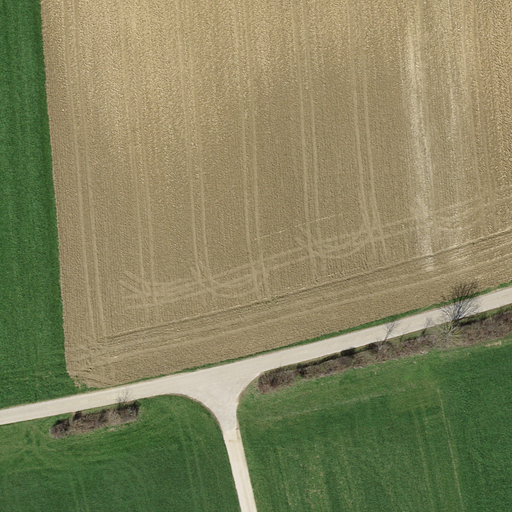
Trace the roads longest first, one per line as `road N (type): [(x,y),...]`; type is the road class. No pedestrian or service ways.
road 1 (track): [(0,422),(511,299)]
road 2 (track): [(214,376),(247,511)]
